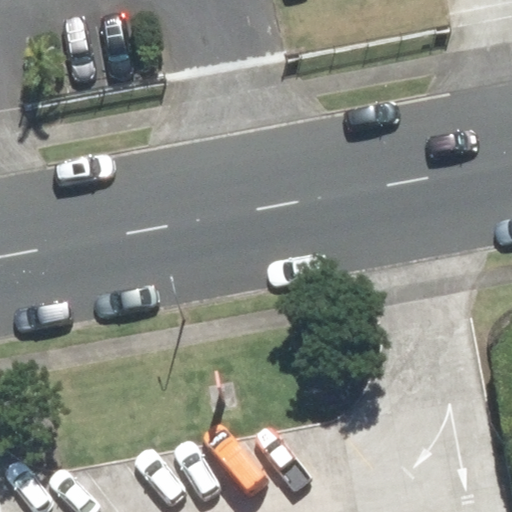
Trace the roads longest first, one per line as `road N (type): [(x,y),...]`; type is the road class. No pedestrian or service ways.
road 1 (secondary): [(0,241),(511,133)]
road 2 (unknown): [(234,189),(200,36),(168,12),(118,5),(0,28)]
